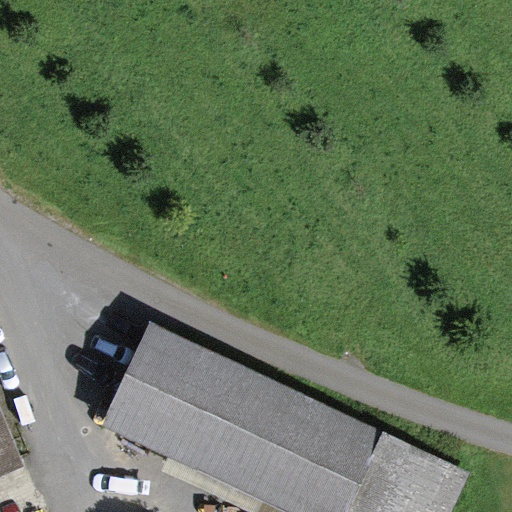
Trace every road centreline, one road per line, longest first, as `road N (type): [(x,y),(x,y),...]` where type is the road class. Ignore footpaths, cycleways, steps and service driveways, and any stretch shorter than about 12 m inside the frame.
road 1 (track): [(0,198),(120,273),(428,415),(511,441)]
road 2 (track): [(0,252),(80,511)]
